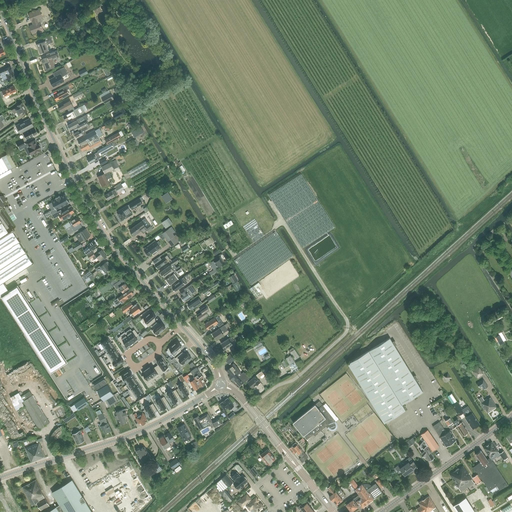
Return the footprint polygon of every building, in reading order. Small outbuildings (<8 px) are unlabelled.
[(93,7),(96,14),(103,11),(100,4),(93,7)] [(30,26),(33,33),(36,32),(37,34),(43,31),(40,22),(42,22),(43,21),(41,17),(42,16),(40,10),(30,13),(30,15),(29,15),(31,21),(32,20),(34,25),(30,26)] [(37,44),(40,54),(49,50),(46,45),(53,42),(51,35),(45,37),(46,41),(37,44)] [(47,54),(48,57),(42,59),(44,65),(43,65),(45,70),(45,71),(46,71),(55,67),(51,58),(60,55),(58,50),(47,54)] [(11,66),(0,70),(0,72),(4,80),(11,77),(10,74),(14,73),(11,66)] [(54,73),(56,76),(50,79),(51,81),(50,82),(52,85),(53,85),(54,87),(64,81),(62,77),(64,76),(68,74),(64,67),(54,73)] [(0,91),(0,93),(2,98),(16,91),(13,86),(1,91),(0,91)] [(70,94),(67,90),(65,91),(63,87),(59,90),(60,92),(59,92),(54,95),(56,100),(63,97),(63,98),(67,96),(70,94)] [(84,94),(83,91),(73,96),(75,99),(84,94)] [(110,93),(101,97),(105,104),(114,99),(110,93)] [(123,95),(111,101),(113,106),(125,100),(123,95)] [(74,109),(72,106),(73,106),(70,100),(58,107),(61,112),(67,108),(69,112),(74,109)] [(14,113),(17,112),(19,116),(22,114),(28,110),(23,102),(17,105),(18,106),(15,107),(15,108),(12,110),(14,113)] [(73,118),(76,116),(76,115),(77,115),(78,115),(84,112),(81,106),(73,110),(73,111),(64,116),(66,120),(72,117),(73,118)] [(126,113),(123,107),(119,109),(120,111),(113,115),(115,119),(126,113)] [(88,125),(86,120),(88,119),(85,115),(77,120),(68,125),(71,129),(77,126),(79,129),(88,125)] [(100,119),(102,124),(111,120),(108,115),(100,119)] [(16,126),(20,133),(33,126),(31,123),(31,122),(31,120),(29,120),(29,119),(16,126)] [(76,137),(83,134),(84,136),(87,134),(85,131),(97,124),(95,121),(74,133),(76,137)] [(135,137),(144,132),(141,127),(132,132),(135,137)] [(23,133),(26,139),(37,133),(34,128),(30,130),(30,129),(23,133)] [(85,137),(78,141),(80,145),(83,151),(87,149),(87,150),(91,148),(90,146),(101,141),(99,136),(102,135),(99,128),(95,130),(84,135),(85,137)] [(122,137),(119,132),(106,140),(108,144),(122,137)] [(29,147),(27,148),(31,155),(34,153),(35,154),(40,151),(39,148),(41,148),(39,144),(37,145),(35,140),(27,144),(29,147)] [(94,154),(87,158),(90,164),(98,159),(96,157),(98,156),(113,148),(111,143),(97,151),(98,152),(94,154)] [(8,170),(16,166),(9,153),(1,157),(8,170)] [(0,174),(4,172),(8,170),(1,157),(0,158),(0,174)] [(119,166),(116,160),(102,166),(105,173),(98,176),(101,182),(100,182),(102,186),(110,183),(108,179),(111,177),(109,171),(119,166)] [(127,172),(131,178),(149,167),(146,161),(127,172)] [(302,174),(270,194),(303,247),(336,227),(302,174)] [(115,189),(105,195),(108,200),(117,194),(115,189)] [(168,192),(162,196),(166,203),(172,199),(168,192)] [(52,202),(48,204),(52,211),(48,212),(50,215),(57,212),(56,210),(69,203),(65,194),(60,197),(59,195),(56,197),(56,198),(52,201),(52,202)] [(0,297),(2,296),(18,320),(34,345),(51,372),(66,362),(37,316),(17,286),(9,291),(7,288),(4,283),(26,268),(33,264),(12,231),(8,233),(0,220),(0,208),(1,207),(2,207),(3,206),(0,201),(0,202),(1,202),(2,202),(3,202),(3,201),(4,201),(4,200),(4,199),(4,198),(4,197),(3,197),(2,197),(2,196),(1,196),(0,197),(0,196),(0,297)] [(130,204),(129,205),(132,209),(132,210),(143,203),(141,201),(140,198),(130,204)] [(127,206),(117,212),(122,220),(132,214),(130,210),(132,209),(129,205),(127,206)] [(61,210),(52,215),(54,218),(59,215),(62,220),(68,217),(71,215),(71,214),(74,212),(70,206),(66,209),(62,212),(61,210)] [(80,223),(81,222),(78,217),(70,221),(71,222),(70,223),(71,226),(74,231),(82,227),(80,223)] [(168,226),(173,223),(169,217),(164,220),(168,226)] [(145,219),(130,230),(134,235),(141,230),(143,233),(145,232),(152,227),(149,224),(145,219)] [(76,235),(80,241),(80,242),(90,236),(85,229),(79,233),(76,235)] [(163,233),(172,246),(179,241),(169,229),(163,233)] [(234,260),(251,285),(293,256),(276,231),(234,260)] [(200,243),(205,251),(210,248),(208,245),(213,242),(210,237),(205,240),(200,243)] [(87,254),(92,250),(92,249),(98,245),(94,240),(88,245),(90,247),(84,251),(87,254)] [(147,255),(148,255),(149,255),(149,256),(160,247),(155,240),(144,249),(146,252),(146,253),(147,255)] [(72,246),(75,250),(82,245),(80,242),(80,241),(72,246)] [(90,258),(92,257),(95,260),(97,258),(100,261),(107,257),(101,250),(95,255),(93,251),(87,255),(90,258)] [(161,259),(159,256),(153,261),(158,268),(170,259),(167,255),(161,259)] [(220,257),(214,261),(218,267),(218,268),(224,264),(220,257)] [(172,264),(161,272),(164,276),(169,273),(170,273),(173,270),(174,272),(180,267),(179,266),(177,268),(174,264),(179,261),(177,258),(170,262),(172,264)] [(102,268),(105,272),(108,270),(109,271),(113,268),(109,264),(108,264),(106,262),(102,266),(101,265),(95,269),(98,272),(102,268)] [(170,285),(179,279),(176,275),(183,270),(181,267),(180,267),(174,272),(165,278),(170,285)] [(83,276),(85,280),(92,275),(90,271),(83,276)] [(230,277),(233,283),(238,280),(235,274),(230,277)] [(84,282),(87,287),(96,280),(92,276),(84,282)] [(102,294),(115,285),(114,284),(118,281),(116,278),(110,283),(110,282),(99,289),(102,294)] [(115,285),(117,288),(118,287),(120,289),(121,289),(123,292),(129,288),(127,284),(126,284),(125,283),(125,282),(122,278),(119,281),(118,281),(114,284),(115,285)] [(185,284),(182,279),(172,287),(176,291),(185,284)] [(220,283),(218,281),(208,288),(209,290),(220,283)] [(233,284),(237,291),(241,288),(237,281),(233,284)] [(250,288),(256,297),(260,294),(256,288),(261,285),(259,282),(250,288)] [(196,291),(191,285),(180,292),(182,295),(181,296),(184,301),(186,301),(194,296),(192,294),(196,291)] [(130,289),(113,301),(114,302),(116,305),(120,303),(121,302),(122,303),(129,298),(133,295),(132,293),(133,293),(130,289)] [(94,301),(97,306),(105,300),(102,295),(94,301)] [(242,299),(243,300),(240,302),(243,307),(250,303),(248,300),(250,298),(248,295),(242,299)] [(202,302),(199,297),(188,305),(191,310),(202,302)] [(131,303),(122,309),(124,313),(130,309),(132,312),(131,313),(133,316),(141,310),(137,304),(133,307),(131,303)] [(200,309),(202,312),(197,315),(201,320),(209,315),(206,311),(209,309),(206,305),(200,309)] [(151,311),(142,319),(148,326),(155,321),(153,318),(156,316),(151,311)] [(222,325),(224,324),(218,315),(205,324),(208,329),(217,324),(219,327),(222,325)] [(154,329),(152,331),(156,336),(165,327),(161,323),(159,325),(157,322),(152,327),(154,329)] [(228,330),(225,325),(212,333),(217,339),(224,335),(223,333),(228,330)] [(130,329),(125,333),(133,343),(137,339),(135,337),(138,335),(134,330),(132,331),(130,329)] [(499,335),(496,337),(500,344),(504,342),(503,342),(506,340),(502,331),(498,333),(499,335)] [(125,333),(118,338),(123,345),(126,343),(128,346),(133,343),(125,333)] [(234,340),(232,337),(221,343),(225,349),(232,344),(231,341),(234,340)] [(108,338),(101,343),(104,348),(111,343),(108,338)] [(384,424),(406,411),(402,405),(423,392),(390,338),(348,364),(384,424)] [(177,341),(168,349),(174,356),(181,350),(179,348),(181,346),(177,341)] [(111,343),(104,348),(107,352),(107,353),(114,348),(111,343)] [(90,387),(105,378),(89,352),(87,352),(87,350),(86,348),(85,354),(83,355),(81,355),(80,353),(78,352),(79,353),(78,357),(80,359),(79,367),(87,380),(87,381),(90,387)] [(107,352),(105,353),(108,358),(117,352),(114,348),(107,353),(107,352)] [(293,349),(289,351),(294,360),(298,357),(293,349)] [(117,352),(108,358),(111,363),(120,357),(117,352)] [(182,352),(175,358),(182,365),(186,362),(187,363),(190,360),(189,359),(191,357),(187,352),(184,355),(182,352)] [(231,366),(226,370),(229,374),(228,374),(234,381),(234,380),(239,386),(252,376),(251,375),(248,374),(248,373),(246,374),(244,372),(242,373),(240,371),(241,371),(234,363),(232,364),(231,362),(234,359),(230,354),(224,358),(229,364),(231,366)] [(290,355),(284,358),(288,364),(287,364),(290,371),(297,367),(290,355)] [(120,357),(111,363),(114,368),(124,361),(120,356),(120,357)] [(159,364),(156,366),(160,371),(162,374),(169,368),(162,358),(157,362),(159,364)] [(152,365),(147,369),(154,379),(159,375),(157,373),(160,371),(156,366),(154,368),(152,365)] [(192,371),(191,371),(200,386),(205,383),(203,379),(204,378),(202,375),(201,376),(199,374),(200,374),(197,368),(192,371)] [(144,375),(142,377),(147,384),(154,379),(147,369),(142,372),(144,375)] [(129,370),(120,376),(123,381),(125,380),(132,375),(129,370)] [(248,382),(253,387),(256,384),(257,385),(261,382),(258,379),(264,374),(261,371),(256,376),(255,376),(248,382)] [(83,376),(81,378),(78,373),(71,377),(77,385),(85,380),(83,376)] [(132,375),(125,380),(127,384),(128,384),(135,379),(132,375)] [(192,380),(190,382),(195,389),(199,386),(194,377),(191,379),(192,380)] [(127,384),(126,385),(129,390),(138,384),(135,379),(128,384),(127,384)] [(94,386),(103,401),(105,400),(114,395),(105,380),(94,386)] [(185,380),(177,385),(180,390),(179,391),(181,394),(182,394),(184,396),(189,393),(187,390),(190,388),(185,380)] [(488,387),(483,380),(477,384),(479,388),(482,386),(484,390),(488,387)] [(138,384),(129,390),(132,394),(141,388),(138,384)] [(141,388),(132,394),(135,399),(144,393),(141,388)] [(171,389),(166,392),(169,397),(168,398),(170,401),(171,401),(172,403),(178,400),(176,397),(179,395),(175,390),(173,391),(171,389)] [(32,395),(22,402),(27,410),(39,429),(49,423),(32,395)] [(114,395),(105,400),(109,407),(118,402),(114,395)] [(160,396),(154,399),(157,404),(157,405),(159,408),(161,410),(166,406),(165,404),(167,402),(164,397),(161,398),(160,396)] [(479,399),(481,403),(480,403),(484,410),(485,409),(487,413),(497,407),(490,398),(487,400),(487,399),(485,400),(482,397),(479,399)] [(78,410),(88,403),(85,398),(74,405),(78,410)] [(220,403),(224,410),(228,408),(229,409),(234,406),(228,398),(220,403)] [(335,422),(334,422),(336,421),(322,404),(319,401),(315,404),(293,423),(301,433),(302,434),(307,439),(313,434),(314,436),(320,431),(321,430),(326,426),(327,428),(329,427),(330,428),(331,428),(331,429),(332,429),(333,429),(334,428),(335,428),(335,427),(335,426),(336,426),(336,425),(336,424),(335,423),(335,422)] [(466,416),(465,417),(473,429),(480,424),(468,406),(462,410),(457,402),(452,405),(459,416),(464,412),(466,416)] [(149,403),(143,406),(146,411),(145,412),(147,415),(148,414),(150,417),(155,413),(153,411),(156,409),(153,404),(150,405),(149,403)] [(329,407),(326,409),(336,420),(339,418),(329,407)] [(125,410),(116,413),(121,424),(122,425),(126,423),(125,422),(127,422),(125,417),(127,416),(125,410)] [(147,419),(142,412),(138,415),(136,413),(134,414),(135,417),(139,424),(141,422),(142,424),(146,422),(145,420),(147,419)] [(215,428),(220,425),(223,423),(219,417),(212,422),(208,414),(200,419),(198,416),(194,419),(200,429),(204,426),(209,424),(210,423),(212,427),(214,426),(215,428)] [(445,421),(450,429),(456,426),(455,424),(454,424),(450,417),(445,421)] [(111,430),(105,418),(100,420),(101,423),(99,424),(100,426),(101,426),(102,430),(103,429),(105,433),(106,433),(108,432),(109,431),(111,430)] [(455,424),(456,426),(463,436),(467,433),(461,422),(460,422),(458,418),(454,421),(455,424)] [(439,422),(433,426),(444,443),(443,444),(444,446),(445,445),(446,446),(450,443),(451,444),(453,443),(453,442),(456,440),(450,431),(447,433),(439,422)] [(182,438),(184,441),(191,437),(184,424),(177,428),(183,438),(182,438)] [(84,440),(80,430),(77,432),(72,434),(77,444),(84,440)] [(421,435),(432,451),(439,447),(428,430),(421,435)] [(173,442),(175,441),(170,432),(165,435),(173,448),(176,447),(173,442)] [(159,438),(162,445),(165,449),(170,446),(168,442),(164,435),(159,438)] [(428,446),(425,441),(420,446),(422,450),(421,450),(422,453),(421,453),(421,455),(422,456),(423,457),(424,456),(426,458),(426,459),(428,461),(430,460),(431,460),(433,459),(433,458),(434,457),(428,448),(427,449),(426,447),(428,446)] [(289,448),(293,454),(296,451),(301,457),(299,459),(302,463),(304,461),(305,460),(308,458),(296,442),(292,445),(292,446),(289,448)] [(492,442),(483,447),(490,458),(492,460),(496,457),(497,458),(501,455),(500,454),(492,442)] [(39,443),(26,448),(31,462),(41,458),(44,456),(39,443)] [(140,449),(140,448),(139,448),(138,448),(137,448),(137,449),(136,449),(136,450),(136,451),(137,453),(138,453),(140,457),(139,457),(140,459),(141,459),(143,462),(148,458),(149,458),(147,456),(149,455),(144,446),(140,449)] [(275,459),(270,452),(269,450),(268,450),(267,449),(260,455),(268,464),(275,459)] [(479,463),(473,468),(475,471),(476,471),(488,489),(496,484),(500,489),(508,485),(497,468),(492,460),(490,458),(487,459),(481,450),(476,454),(479,458),(478,459),(480,461),(479,463)] [(400,468),(398,465),(395,468),(398,472),(400,470),(405,475),(409,473),(410,474),(412,472),(413,474),(419,469),(410,457),(406,460),(408,463),(400,468)] [(173,468),(181,463),(180,463),(177,458),(170,463),(173,468)] [(162,469),(157,462),(151,466),(157,473),(162,469)] [(255,476),(257,473),(258,473),(253,466),(250,469),(255,476)] [(456,471),(450,475),(461,491),(471,485),(474,483),(472,479),(463,466),(459,469),(458,469),(456,470),(456,471)] [(235,481),(233,483),(238,489),(247,481),(247,480),(247,479),(245,477),(244,476),(243,475),(241,477),(237,472),(232,477),(235,481)] [(233,482),(226,474),(221,478),(228,486),(233,482)] [(479,478),(477,475),(473,478),(477,484),(481,481),(479,478)] [(45,498),(41,491),(42,490),(36,480),(22,487),(32,505),(45,498)] [(72,480),(52,492),(60,505),(47,511),(91,511),(80,493),(80,492),(72,480)] [(352,480),(350,481),(356,489),(359,494),(358,495),(354,498),(353,499),(358,506),(359,509),(373,499),(373,498),(382,492),(376,483),(371,486),(371,485),(370,485),(368,484),(367,484),(366,484),(365,484),(364,484),(363,485),(362,484),(357,488),(352,480)] [(340,502),(346,498),(343,494),(344,493),(340,488),(336,491),(331,485),(327,489),(332,495),(329,497),(333,502),(334,501),(337,505),(338,504),(340,503),(340,502)] [(106,488),(100,490),(105,500),(110,498),(106,488)] [(221,491),(220,492),(229,503),(233,499),(224,489),(221,491)] [(247,504),(246,505),(250,510),(253,507),(256,511),(262,507),(262,506),(261,504),(260,504),(257,501),(258,501),(258,500),(257,498),(256,498),(255,499),(255,498),(251,502),(249,500),(251,499),(247,495),(241,499),(238,502),(241,506),(245,504),(246,503),(247,504)] [(421,506),(417,509),(418,511),(428,511),(433,510),(432,509),(435,507),(429,496),(419,502),(421,506)] [(136,497),(131,501),(135,506),(140,502),(136,497)] [(475,511),(466,497),(453,505),(456,511),(475,511)] [(41,511),(49,506),(45,499),(37,504),(41,511)] [(353,499),(346,504),(351,511),(358,506),(353,499)] [(299,509),(301,508),(304,511),(306,511),(311,508),(307,502),(304,505),(302,503),(297,507),(299,509)]
